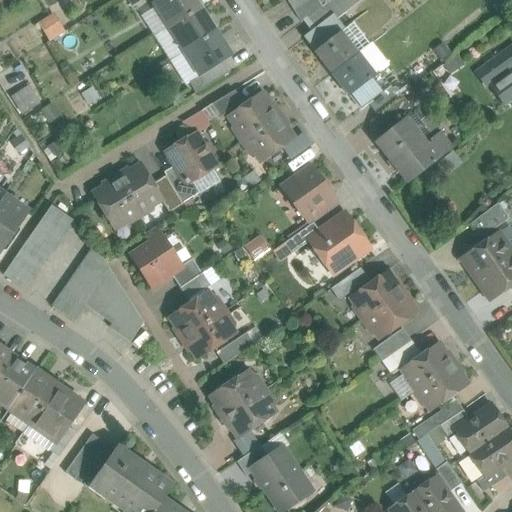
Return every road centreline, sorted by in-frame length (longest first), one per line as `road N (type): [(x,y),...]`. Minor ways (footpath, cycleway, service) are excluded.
road 1 (residential): [(511,391),(236,0)]
road 2 (residential): [(222,511),(147,412),(0,299)]
